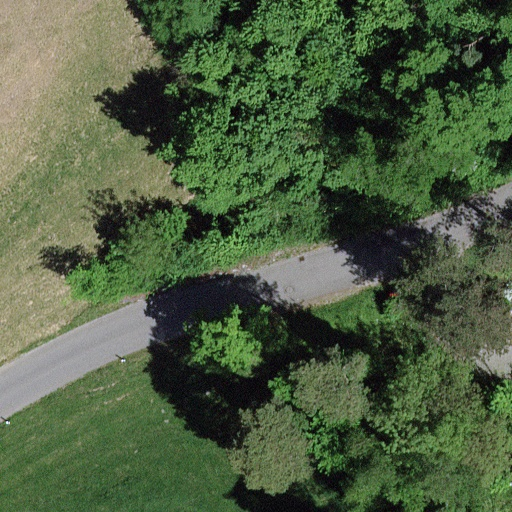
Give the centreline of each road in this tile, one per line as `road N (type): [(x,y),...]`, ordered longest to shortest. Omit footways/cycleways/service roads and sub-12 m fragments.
road 1 (unclassified): [(511,191),(458,219),(110,349)]
road 2 (residential): [(0,414),(110,349)]
